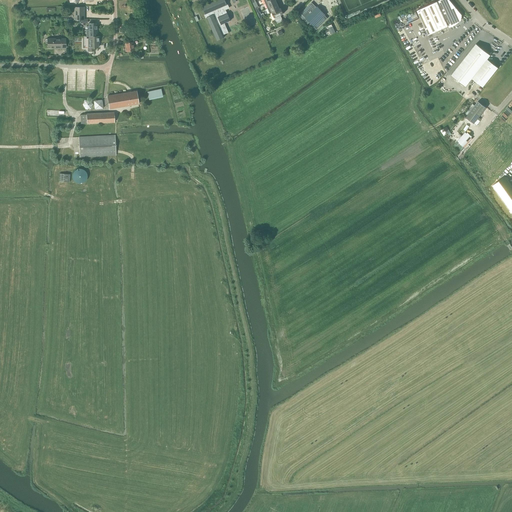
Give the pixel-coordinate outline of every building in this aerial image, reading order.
[(229,8),(225,0),(216,0),(202,7),(217,41),(224,38),(223,35),(229,32),(225,23),(231,21),(226,10),(229,8)] [(268,8),(278,4),(275,0),(272,0),(265,3),(268,8)] [(440,0),(417,11),(428,35),(448,26),(449,28),(455,25),(461,20),(462,15),(449,0),(440,0)] [(312,3),(301,13),(316,30),(328,19),(325,16),(326,15),(317,7),(317,8),(312,3)] [(272,12),(280,9),(278,4),(268,8),(270,13),(272,12)] [(84,7),(74,7),(74,20),(79,20),(84,19),(84,7)] [(281,8),(280,9),(272,12),(277,23),(283,20),(280,15),(283,13),(281,8)] [(96,24),(88,24),(88,29),(86,29),(86,37),(96,36),(96,30),(97,30),(97,26),(96,26),(96,24)] [(96,36),(88,37),(88,47),(88,51),(95,51),(95,47),(98,47),(98,41),(100,41),(99,36),(96,36)] [(58,38),(48,38),(48,48),(58,47),(58,48),(62,48),(62,47),(66,47),(66,38),(62,38),(62,37),(58,37),(58,38)] [(126,51),(134,50),(133,44),(135,44),(134,39),(131,39),(131,42),(126,42),(126,51)] [(497,68),(487,59),(490,55),(475,43),(450,75),(465,86),(471,79),(482,87),(497,68)] [(161,88),(149,92),(150,98),(163,95),(161,88)] [(137,91),(108,95),(108,96),(110,109),(139,104),(137,91)] [(486,108),(478,102),(466,118),(474,124),(486,108)] [(114,112),(87,114),(87,123),(87,124),(115,122),(114,112)] [(79,137),(80,157),(116,155),(115,135),(79,137)] [(78,169),(77,169),(76,170),(75,171),(74,171),(73,172),(73,174),(72,175),(72,176),(72,178),(72,179),(73,180),(73,181),(74,182),(75,183),(77,184),(78,184),(79,184),(80,184),(82,184),(83,184),(84,183),(85,182),(86,181),(87,180),(87,179),(87,178),(88,176),(87,175),(87,174),(86,173),(86,171),(85,171),(84,170),(82,169),(81,169),(80,169),(78,169)] [(70,174),(59,173),(59,181),(69,182),(70,174)] [(511,183),(506,175),(493,185),(511,211),(511,183)]
